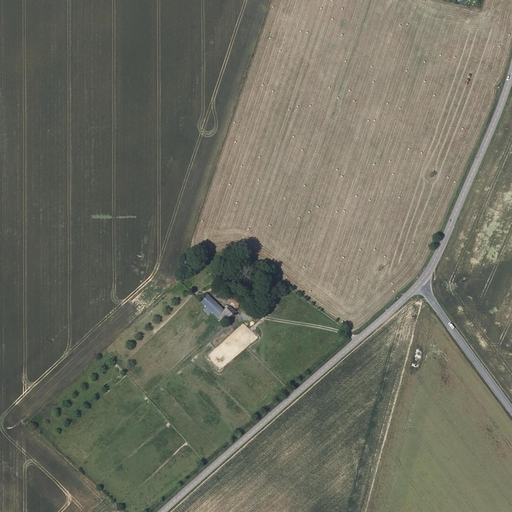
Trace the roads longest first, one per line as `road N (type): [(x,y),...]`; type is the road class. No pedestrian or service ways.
road 1 (tertiary): [(420,279),(161,511)]
road 2 (tertiary): [(511,72),(420,279)]
road 3 (tertiary): [(420,279),(511,413)]
